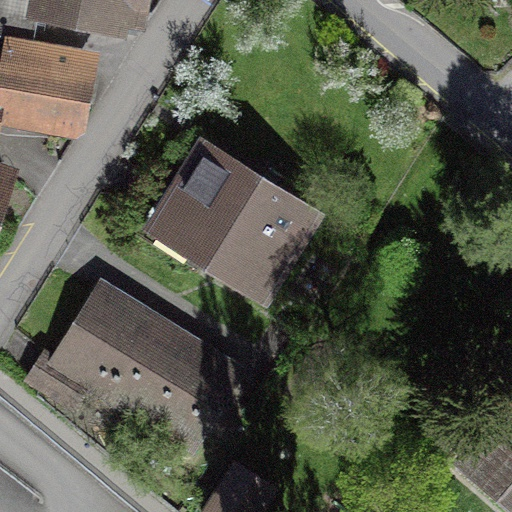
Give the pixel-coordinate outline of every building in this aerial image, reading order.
[(0,0),(0,15),(35,22),(37,10),(39,0),(0,0)] [(143,0),(39,0),(37,10),(138,29),(143,0)] [(35,22),(0,15),(0,84),(72,99),(86,32),(35,22)] [(0,84),(0,120),(1,120),(2,112),(78,127),(83,101),(72,99),(0,84)] [(136,234),(251,301),(308,205),(192,138),(136,234)] [(97,401),(198,464),(252,376),(110,287),(60,366),(48,359),(29,389),(83,423),(97,401)] [(511,400),(459,460),(511,507),(511,400)] [(253,511),(269,485),(233,464),(205,511),(253,511)]
